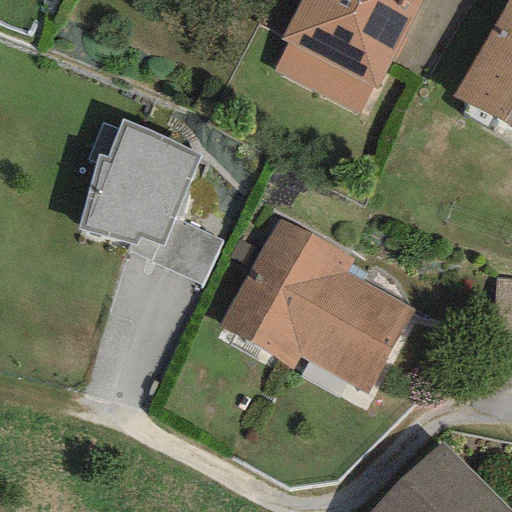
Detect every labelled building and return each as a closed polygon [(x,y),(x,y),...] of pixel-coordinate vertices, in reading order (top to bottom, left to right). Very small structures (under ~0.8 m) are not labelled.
[(405,0),(301,0),(263,79),(347,120),(405,0)] [(511,0),(475,0),(438,70),(464,84),(454,101),(511,132),(511,0)] [(196,161),(121,133),(108,168),(91,162),(61,244),(203,295),(222,243),(172,225),(196,161)] [(359,265),(281,223),(219,337),(289,375),(297,361),(370,401),(415,320),(349,284),(359,265)] [(511,279),(501,280),(500,343),(511,343),(511,279)] [(502,511),(441,449),(375,511),(502,511)]
